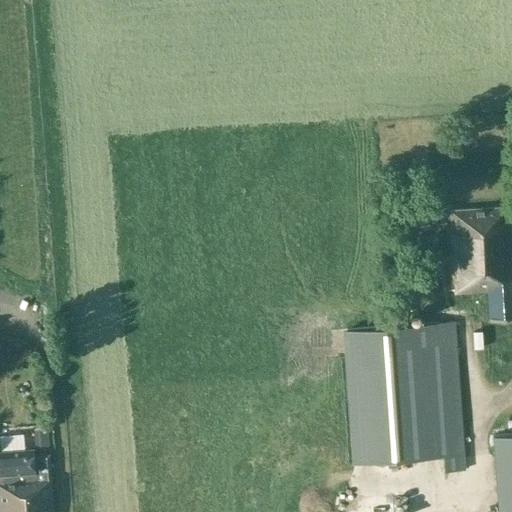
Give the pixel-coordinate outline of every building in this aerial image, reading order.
[(507,205),(449,208),(451,229),(446,230),(450,289),(453,289),(468,288),(468,293),(487,292),(488,318),(511,316),(511,235),(510,205),(507,205)] [(452,320),(346,328),(355,460),(442,454),(443,469),(463,468),(452,320)] [(48,449),(47,429),(33,430),(34,450),(48,449)] [(511,511),(511,433),(491,435),(495,502),(496,511),(511,511)] [(32,455),(32,448),(0,450),(0,511),(52,511),(48,454),(32,455)] [(412,511),(412,495),(391,496),(392,511),(412,511)]
